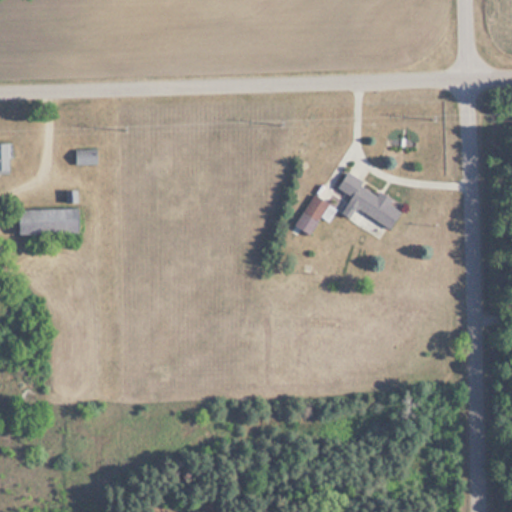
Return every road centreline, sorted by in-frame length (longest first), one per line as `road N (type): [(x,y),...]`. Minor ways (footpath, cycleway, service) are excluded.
road 1 (residential): [(0,95),(511,80)]
road 2 (residential): [(483,511),(469,0)]
